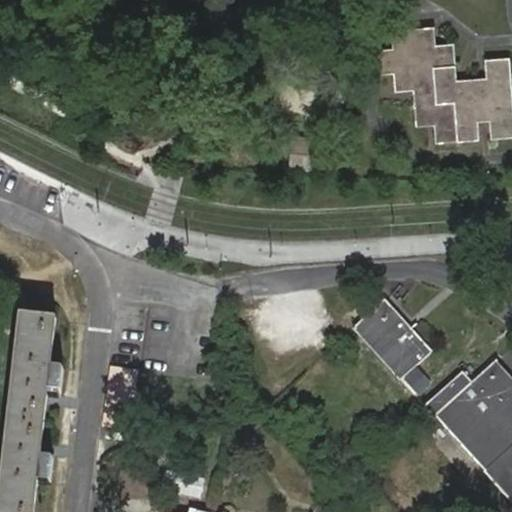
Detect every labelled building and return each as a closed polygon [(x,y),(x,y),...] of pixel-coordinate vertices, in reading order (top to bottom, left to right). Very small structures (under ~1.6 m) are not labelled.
[(420,79),(422,117),(440,116),(442,133),(482,130),(480,113),(496,112),(498,129),(511,127),(511,54),(494,55),(494,73),(458,75),(456,40),(439,41),(437,23),(398,25),(399,43),(381,45),(383,65),(402,64),(403,80),(420,79)] [(361,325),(406,378),(441,347),(394,294),(361,325)] [(48,392),(51,368),(56,319),(19,315),(0,496),(0,511),(34,511),(38,480),(40,458),(48,392)] [(511,361),(509,358),(480,383),(471,372),(432,407),(511,497),(511,361)] [(130,427),(136,368),(110,365),(104,424),(130,427)] [(64,369),(51,368),(48,392),(62,393),(64,369)] [(234,417),(240,427),(254,418),(249,408),(234,417)] [(40,458),(38,480),(52,481),(54,459),(40,458)]
